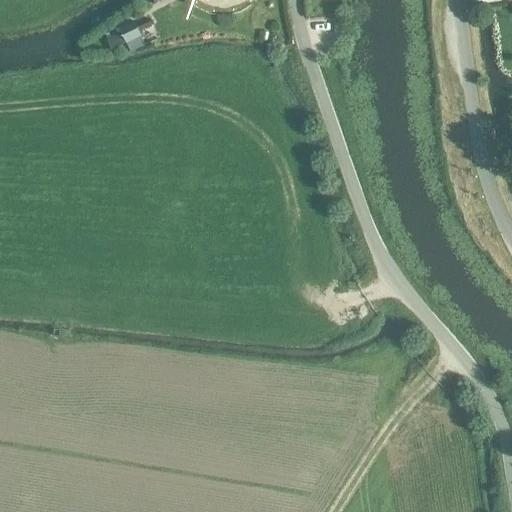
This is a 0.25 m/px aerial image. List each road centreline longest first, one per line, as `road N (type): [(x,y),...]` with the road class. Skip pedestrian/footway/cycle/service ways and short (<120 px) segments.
road 1 (unclassified): [(511,472),(503,425),(480,383),(383,264),(341,167),(298,0)]
road 2 (track): [(327,302),(309,274),(290,198),(263,146),(214,114),(116,101),(0,107)]
road 3 (unclassified): [(511,240),(479,153),(457,0)]
road 4 (track): [(459,356),(403,408),(332,511)]
